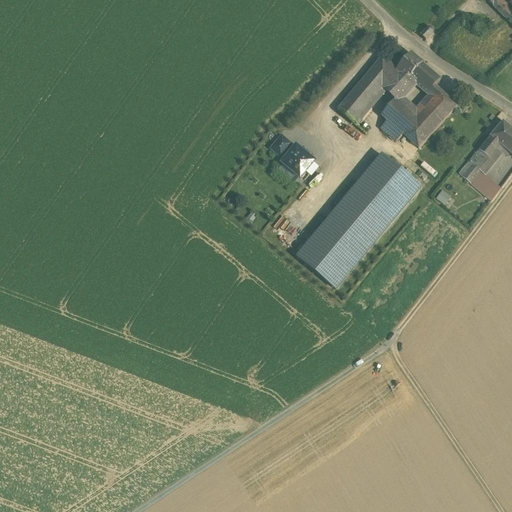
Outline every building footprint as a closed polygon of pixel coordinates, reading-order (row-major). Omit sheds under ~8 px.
[(506,8),(498,0),(492,6),(500,14),(506,8)] [(511,13),(506,8),(500,14),(511,25),(511,13)] [(428,29),(421,36),(426,42),(434,35),(434,30),(432,28),(428,29)] [(397,72),(382,90),(386,94),(396,102),(399,105),(405,98),(417,83),(412,79),(423,65),(411,55),(397,72)] [(383,59),(338,112),(357,128),(386,94),(382,90),(397,72),(383,59)] [(441,80),(423,65),(412,79),(417,83),(430,94),(435,87),(441,80)] [(429,94),(416,107),(405,98),(399,105),(396,102),(381,118),(386,122),(381,128),(397,140),(401,135),(403,135),(420,150),(458,106),(441,93),(435,87),(430,94),(429,94)] [(511,130),(503,123),(490,138),(500,147),(511,157),(511,130)] [(282,138),(271,150),(281,158),(289,148),(291,146),(282,138)] [(490,138),(479,151),(489,159),(500,147),(490,138)] [(314,163),(296,147),(293,151),(289,148),(282,157),(286,160),(282,164),(301,179),(314,163)] [(489,159),(479,151),(470,162),(473,165),(479,171),(489,159)] [(377,159),(297,258),(335,290),(418,190),(377,159)] [(501,190),(479,171),(473,165),(470,162),(459,175),(491,203),(501,190)] [(419,166),(413,177),(429,184),(434,173),(419,166)] [(440,190),(435,199),(444,205),(450,197),(440,190)]
